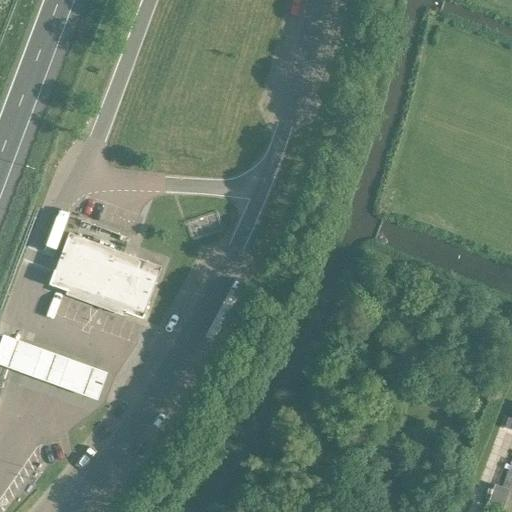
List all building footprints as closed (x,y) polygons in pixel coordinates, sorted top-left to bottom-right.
[(497,63),(506,42),(496,38),(488,59),(497,63)] [(430,201),(439,204),(445,184),(436,182),(430,201)] [(459,208),(469,212),(477,192),(466,188),(459,208)] [(97,229),(93,241),(115,249),(119,238),(97,229)] [(163,267),(71,233),(52,284),(145,318),(163,267)] [(197,379),(221,327),(210,322),(186,374),(197,379)] [(3,337),(0,346),(0,369),(98,405),(109,376),(3,337)] [(59,493),(103,445),(94,437),(50,485),(59,493)] [(511,511),(511,462),(503,487),(496,484),(488,503),(511,511)]
